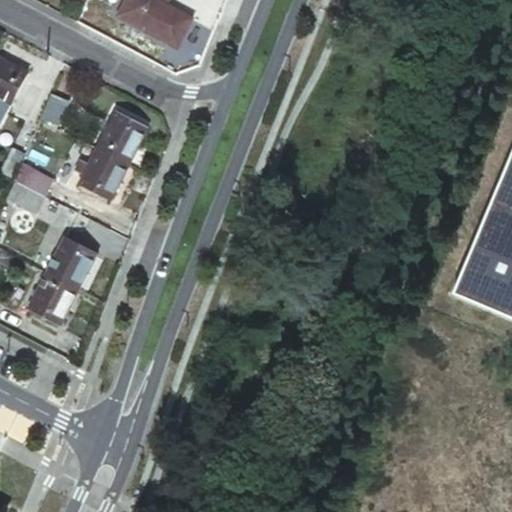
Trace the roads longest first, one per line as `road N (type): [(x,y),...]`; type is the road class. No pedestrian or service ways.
road 1 (secondary): [(133,447),(166,338),(301,0)]
road 2 (secondary): [(229,95),(95,438)]
road 3 (residential): [(229,95),(168,89),(0,5)]
